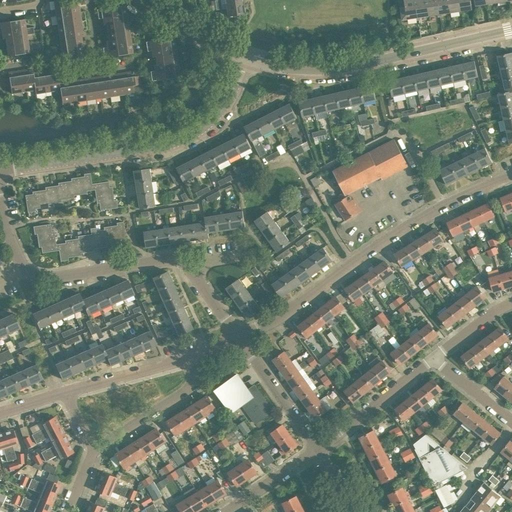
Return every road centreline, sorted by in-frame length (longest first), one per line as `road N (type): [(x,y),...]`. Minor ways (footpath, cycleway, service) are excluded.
road 1 (residential): [(240,339),(410,223),(511,175)]
road 2 (residential): [(0,171),(178,144),(222,110),(245,58)]
road 3 (residential): [(511,30),(346,67),(294,70),(245,58)]
road 4 (residential): [(194,277),(179,258),(47,278),(23,270)]
road 5 (residential): [(93,450),(191,386),(193,355)]
road 6 (residential): [(317,449),(433,359)]
road 7 (residential): [(317,449),(240,339)]
road 8 (residential): [(65,390),(193,355)]
